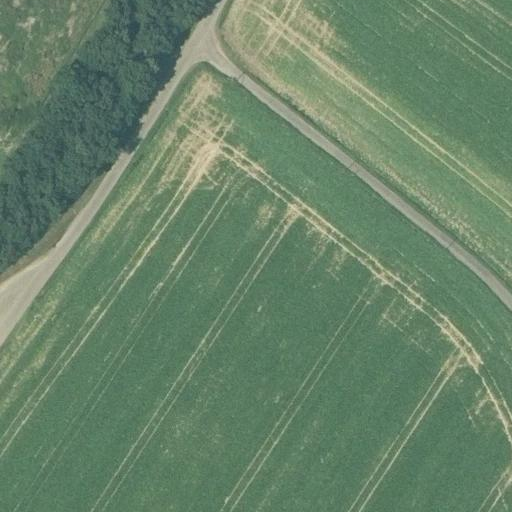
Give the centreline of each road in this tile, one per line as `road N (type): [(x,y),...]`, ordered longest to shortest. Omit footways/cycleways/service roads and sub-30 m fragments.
road 1 (residential): [(511,309),(470,260),(193,44)]
road 2 (unclassified): [(0,335),(193,44)]
